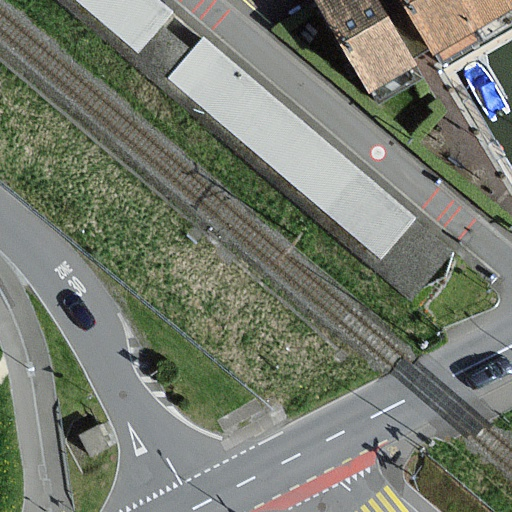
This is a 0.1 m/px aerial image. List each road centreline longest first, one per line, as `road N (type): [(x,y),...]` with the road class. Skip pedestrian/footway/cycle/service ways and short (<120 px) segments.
road 1 (residential): [(195,507),(116,381),(79,301),(0,216)]
road 2 (residential): [(314,446),(511,346)]
road 3 (residential): [(195,507),(314,446)]
